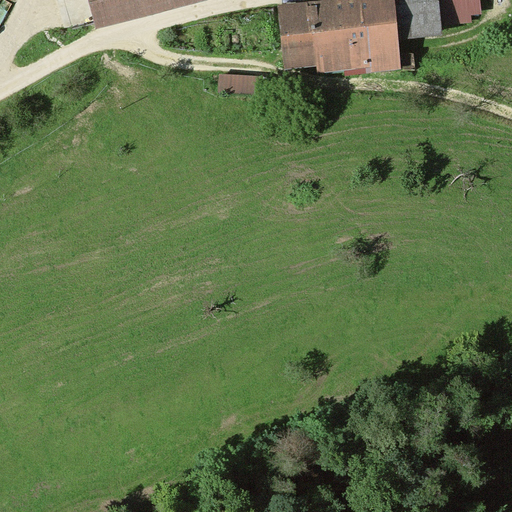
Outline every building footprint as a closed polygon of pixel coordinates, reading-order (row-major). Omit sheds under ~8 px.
[(206,0),(88,0),(96,29),(206,0)] [(319,0),(277,4),(284,69),(317,66),(318,73),(343,70),(344,76),(402,70),(399,39),(394,0),(319,0)] [(394,0),(399,39),(442,34),(441,25),(438,0),(394,0)] [(480,0),(438,0),(441,25),(472,22),(471,14),(481,13),(480,0)] [(256,94),(257,76),(219,73),(217,91),(256,94)]
